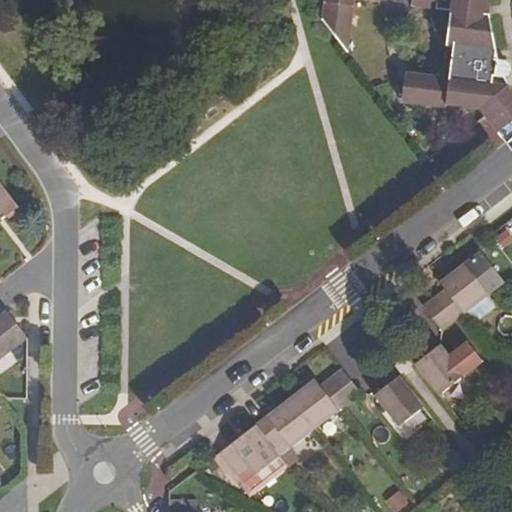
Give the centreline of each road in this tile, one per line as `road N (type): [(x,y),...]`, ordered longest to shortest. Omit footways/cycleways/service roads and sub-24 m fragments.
road 1 (residential): [(511,158),(123,458)]
road 2 (residential): [(85,458),(68,446),(66,251)]
road 3 (residential): [(66,251),(65,204),(0,101)]
